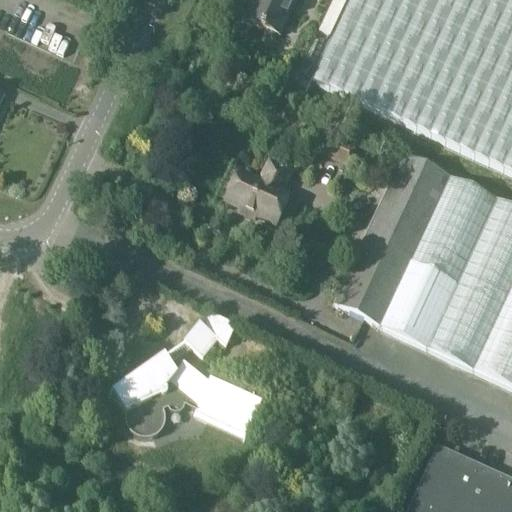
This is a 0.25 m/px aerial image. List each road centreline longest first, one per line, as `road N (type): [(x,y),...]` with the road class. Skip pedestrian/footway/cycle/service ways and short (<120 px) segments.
road 1 (unknown): [(55,209),(511,426)]
road 2 (tertiary): [(0,233),(34,231),(55,209),(150,0)]
